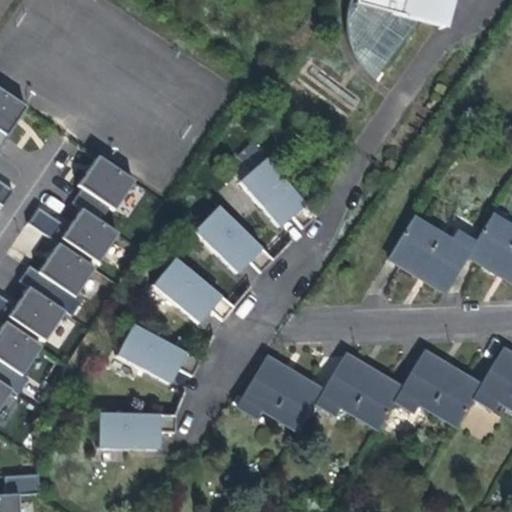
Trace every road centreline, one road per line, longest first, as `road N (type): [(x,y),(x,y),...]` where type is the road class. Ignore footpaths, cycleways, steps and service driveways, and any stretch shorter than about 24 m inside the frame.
road 1 (residential): [(465,0),(360,162),(335,231),(300,254),(236,329)]
road 2 (residential): [(511,319),(236,329)]
road 3 (residential): [(236,329),(183,448)]
